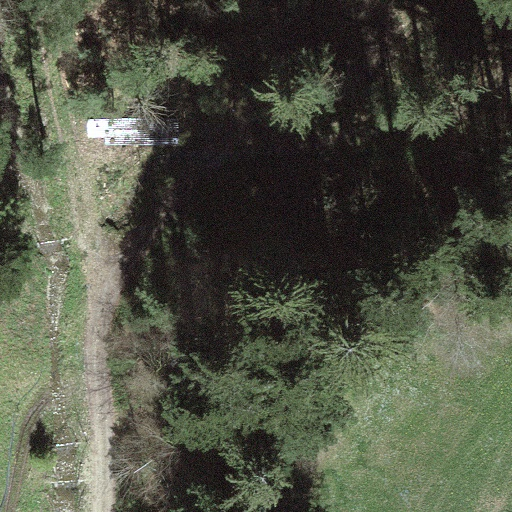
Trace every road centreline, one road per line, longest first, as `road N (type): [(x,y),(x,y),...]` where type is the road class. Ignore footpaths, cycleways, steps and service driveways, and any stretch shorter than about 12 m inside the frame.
road 1 (track): [(398,0),(400,34),(387,56),(363,77),(215,150),(142,224),(95,290)]
road 2 (track): [(44,0),(95,290)]
road 3 (track): [(95,290),(102,511)]
road 4 (track): [(3,511),(28,421),(99,356)]
